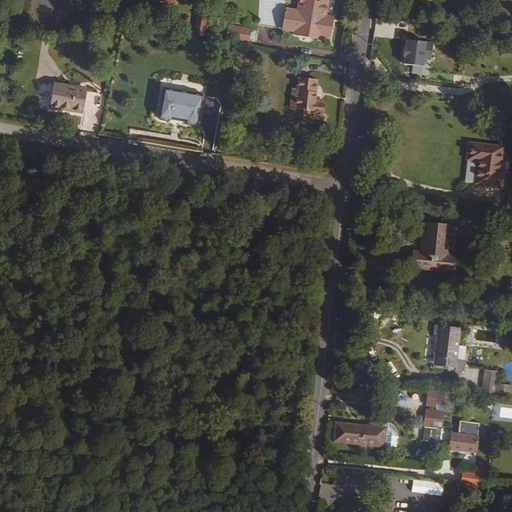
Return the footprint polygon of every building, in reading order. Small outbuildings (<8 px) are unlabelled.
[(326,15),(328,0),(299,0),(297,11),(285,9),(282,29),(294,31),(293,35),(323,40),(323,36),(330,38),(333,23),(325,21),(326,15)] [(197,19),(206,20),(207,13),(198,12),(197,19)] [(195,27),(205,28),(207,29),(209,21),(206,20),(197,19),(195,27)] [(226,40),(255,45),(257,31),(228,26),(226,40)] [(194,34),(203,35),(205,28),(195,27),(194,34)] [(404,65),(432,65),(431,40),(403,41),(404,65)] [(55,73),(60,70),(50,57),(45,61),(55,73)] [(314,101),(317,80),(298,78),(297,90),(296,93),(291,92),(289,108),(300,110),(303,110),(302,118),(302,122),(312,123),(313,115),(323,116),(325,102),(314,101)] [(82,114),(87,89),(54,83),(50,108),(82,114)] [(160,120),(170,122),(173,120),(178,90),(138,83),(133,113),(135,116),(146,118),(149,116),(157,117),(160,120)] [(475,184),(498,187),(503,148),(470,144),(468,159),(478,161),(475,184)] [(414,252),(412,268),(453,273),(454,256),(447,256),(450,227),(424,224),(421,253),(414,252)] [(460,328),(436,325),(434,335),(437,336),(434,365),(455,368),(454,371),(464,372),(465,361),(464,361),(456,360),(457,346),(460,328)] [(457,346),(456,360),(464,361),(466,347),(457,346)] [(482,397),(494,398),(496,384),(497,371),(484,370),(482,397)] [(511,385),(496,384),(494,398),(511,400),(511,389),(511,385)] [(444,408),(446,393),(429,391),(427,406),(444,408)] [(499,419),(511,419),(511,407),(500,407),(499,419)] [(454,411),(444,410),(444,413),(442,428),(442,429),(452,430),(454,411)] [(425,426),(442,428),(444,413),(427,411),(425,426)] [(385,429),(383,446),(396,447),(397,434),(396,429),(393,425),(389,423),(387,422),(371,420),(370,428),(385,429)] [(334,441),(383,446),(385,429),(370,428),(336,424),(334,441)] [(424,441),(440,442),(441,433),(442,430),(425,428),(424,441)] [(467,429),(466,436),(477,437),(478,430),(467,429)] [(449,449),(451,434),(441,433),(440,442),(440,448),(449,449)] [(475,453),(477,437),(466,436),(451,434),(449,449),(463,451),(475,453)] [(462,472),(460,485),(480,487),(481,474),(462,472)] [(335,476),(332,484),(337,486),(340,477),(335,476)] [(430,482),(429,494),(441,494),(442,483),(430,482)] [(484,490),(470,488),(468,501),(481,503),(484,490)] [(353,506),(365,508),(366,499),(354,498),(353,506)]
